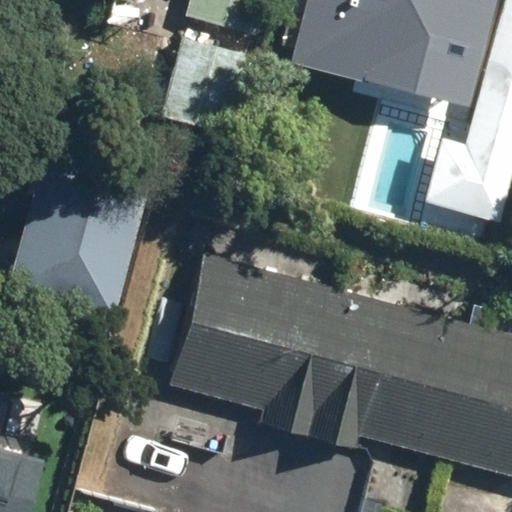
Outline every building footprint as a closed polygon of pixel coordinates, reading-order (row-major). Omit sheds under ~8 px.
[(243,0),(191,0),(187,16),(236,30),(243,0)] [(500,0),(303,0),(289,59),(474,106),(500,0)] [(249,45),(180,38),(172,119),(240,126),(249,45)] [(160,166),(43,148),(12,281),(113,307),(160,166)] [(511,319),(205,245),(174,376),(511,457),(511,319)] [(0,511),(33,511),(46,465),(0,453),(0,421),(7,394),(0,392),(0,511)]
